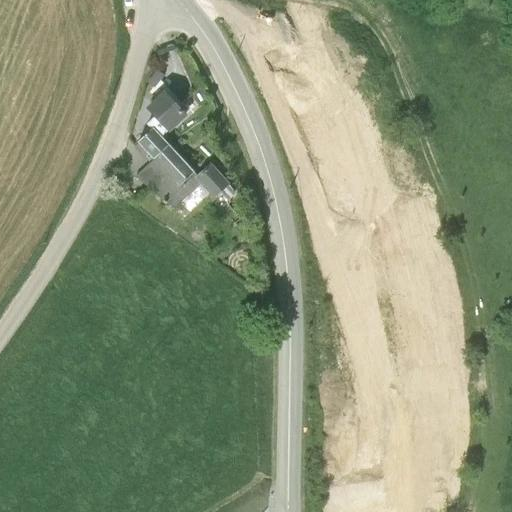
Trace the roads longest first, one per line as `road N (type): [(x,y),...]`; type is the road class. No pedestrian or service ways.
road 1 (tertiary): [(171,0),(211,55),(252,150),(272,224),(287,312),(283,511)]
road 2 (unclassified): [(153,0),(113,133),(72,221),(0,337)]
